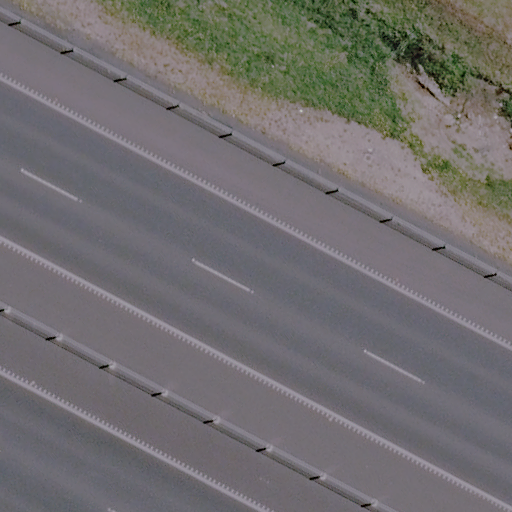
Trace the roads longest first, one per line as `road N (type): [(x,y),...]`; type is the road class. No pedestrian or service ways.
road 1 (motorway): [(0,153),(511,425)]
road 2 (motorway): [(139,511),(0,438)]
